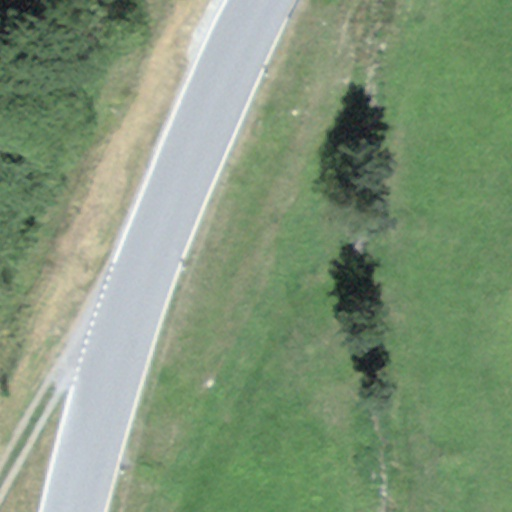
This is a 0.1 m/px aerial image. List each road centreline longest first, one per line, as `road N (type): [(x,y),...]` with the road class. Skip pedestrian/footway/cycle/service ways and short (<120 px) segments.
road 1 (tertiary): [(73,511),(152,248),(261,0)]
road 2 (track): [(122,334),(79,332),(0,470)]
